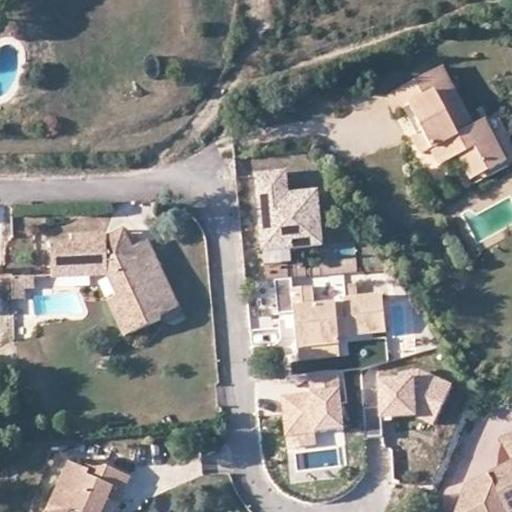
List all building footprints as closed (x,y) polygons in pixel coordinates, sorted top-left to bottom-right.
[(478,147),(490,169),(505,161),(484,119),(474,124),(444,66),(388,96),(397,115),(410,107),(424,134),(418,137),(428,155),(438,150),(445,164),(461,155),(478,147)] [(484,119),(505,161),(511,157),(511,137),(499,111),(484,119)] [(473,178),(490,169),(478,147),(461,155),(473,178)] [(289,169),(260,172),(266,248),(325,243),(321,189),(291,192),(289,169)] [(125,227),(108,235),(108,259),(130,248),(134,247),(125,227)] [(131,310),(139,329),(162,319),(160,313),(178,305),(158,260),(140,268),(130,248),(108,259),(108,235),(72,235),(71,241),(53,241),(53,277),(107,276),(117,296),(125,312),(131,310)] [(140,268),(158,260),(149,240),(134,247),(130,248),(140,268)] [(35,278),(12,278),(12,301),(26,300),(26,290),(34,289),(35,278)] [(294,288),(298,348),(339,344),(338,336),(386,333),(383,295),(345,298),(345,301),(315,303),(314,287),(294,288)] [(124,335),(139,329),(131,310),(125,312),(117,296),(108,300),(124,335)] [(339,344),(298,348),(299,361),(340,357),(339,344)] [(377,369),(362,371),(366,438),(382,438),(381,418),(416,417),(433,425),(452,385),(418,370),(378,373),(377,369)] [(339,390),(282,394),(285,448),(317,446),(316,434),(342,432),(339,390)] [(511,435),(503,440),(511,457),(511,435)] [(103,511),(115,487),(124,491),(130,477),(89,459),(83,469),(68,463),(46,511),(103,511)] [(511,472),(511,463),(503,469),(506,475),(511,472)] [(493,511),(494,510),(503,505),(506,511),(511,511),(511,472),(506,475),(503,469),(467,487),(457,511),(493,511)]
